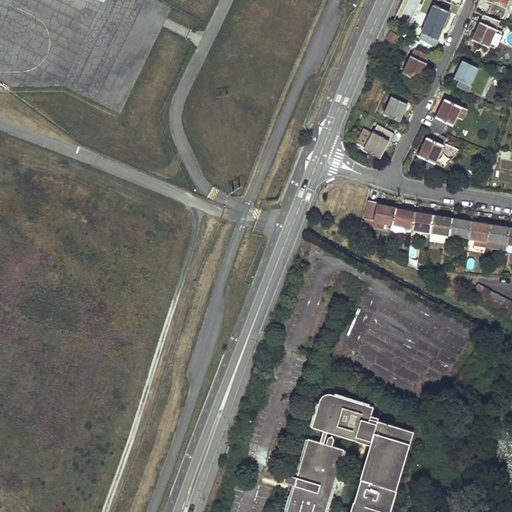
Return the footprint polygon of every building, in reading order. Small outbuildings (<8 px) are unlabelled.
[(450,12),(434,5),(420,39),(435,47),(444,27),(442,27),(444,23),(445,23),(450,12)] [(500,22),(484,15),(476,33),(476,34),(477,35),(475,40),(489,46),(500,22)] [(406,54),(414,36),(409,34),(401,51),(406,54)] [(404,74),(419,80),(424,68),(423,67),(425,63),(411,56),(404,74)] [(481,97),(492,73),(479,67),(478,68),(463,61),(458,72),(456,72),(453,77),(459,80),(456,86),(469,92),(469,91),(481,97)] [(485,98),(496,75),(492,73),(481,97),(485,98)] [(385,114),(400,121),(405,108),(406,104),(409,105),(413,97),(399,91),(396,98),(393,97),(385,114)] [(463,119),(467,110),(446,100),(441,112),(440,113),(441,114),(439,118),(436,116),(430,130),(442,135),(448,122),(453,125),(457,116),(463,119)] [(364,150),(380,158),(387,147),(387,146),(386,145),(388,142),(391,143),(395,135),(378,125),(364,150)] [(421,156),(435,163),(447,138),(435,133),(432,140),(428,138),(423,149),(422,150),(422,151),(423,152),(421,156)] [(384,223),(392,225),(396,209),(396,207),(384,205),(383,205),(383,207),(378,206),(379,202),(369,200),(365,218),(370,220),(384,223)] [(404,227),(413,228),(415,213),(415,212),(404,209),(402,209),(402,210),(396,209),(392,225),(404,227)] [(412,229),(431,232),(434,216),(434,215),(422,212),(421,212),(420,214),(415,213),(413,228),(412,229)] [(431,232),(450,235),(453,219),(453,218),(441,215),(440,215),(440,217),(434,216),(431,232)] [(457,236),(469,237),(472,222),(472,221),(460,219),(459,219),(459,220),(453,219),(450,235),(449,241),(456,242),(457,236)] [(469,238),(475,239),(475,245),(487,247),(488,241),(490,225),(491,224),(479,222),(478,222),(477,223),(472,222),(469,237),(469,238)] [(488,241),(507,244),(510,229),(510,227),(498,225),(497,225),(497,226),(490,225),(488,241)] [(412,229),(412,234),(431,237),(431,232),(412,229)] [(431,237),(430,241),(449,244),(449,241),(450,235),(431,232),(431,237)] [(488,241),(487,247),(506,250),(507,244),(488,241)] [(472,245),(471,251),(484,254),(486,247),(472,245)] [(407,260),(408,256),(398,254),(397,259),(407,263),(407,260)] [(465,266),(456,264),(455,271),(464,272),(465,266)] [(478,284),(471,298),(478,301),(485,288),(478,284)] [(485,288),(478,301),(484,305),(491,292),(485,288)] [(484,305),(491,308),(498,295),(491,292),(484,305)] [(498,295),(491,308),(498,312),(505,299),(498,295)] [(505,299),(498,312),(503,315),(504,316),(511,302),(505,299)] [(274,335),(277,327),(269,324),(266,331),(268,332),(274,335)] [(390,511),(415,430),(379,419),(380,416),(372,414),(375,406),(334,394),(329,393),(324,394),(321,397),(312,426),(324,430),(320,441),(308,438),(297,476),(289,474),(286,476),(285,479),(287,482),(294,485),(286,511),(326,511),(327,507),(331,508),(335,497),(331,495),(344,449),(333,445),(335,438),(334,437),(333,436),(331,436),(329,437),(328,438),(326,444),(325,442),(328,431),(360,441),(361,436),(373,440),(372,444),(351,511),(390,511)]
